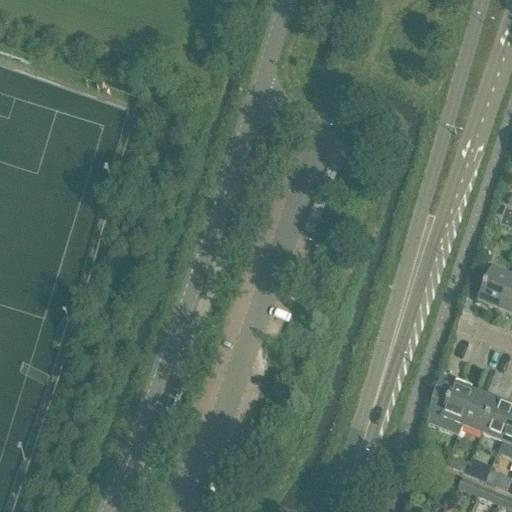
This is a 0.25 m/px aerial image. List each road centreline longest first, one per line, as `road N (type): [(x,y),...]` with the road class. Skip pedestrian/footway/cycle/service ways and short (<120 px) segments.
road 1 (unclassified): [(290,0),(172,357),(110,511)]
road 2 (secondary): [(488,0),(417,281)]
road 3 (secondary): [(417,281),(511,29)]
road 4 (secondary): [(333,511),(417,281)]
